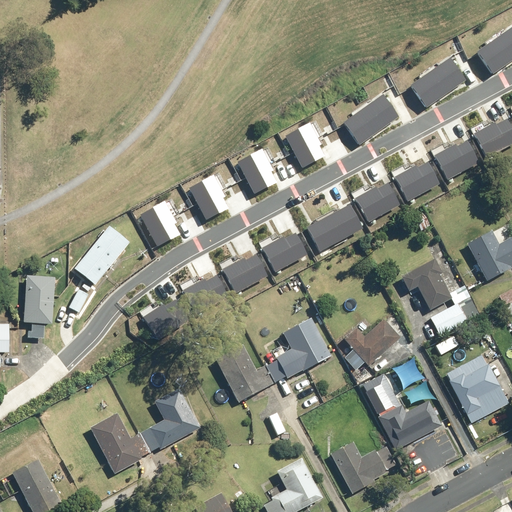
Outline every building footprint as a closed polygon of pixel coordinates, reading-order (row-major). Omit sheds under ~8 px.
[(511,24),(474,52),(490,74),(511,58),(511,24)] [(450,54),(412,82),(429,104),(467,77),(450,54)] [(381,93),(343,121),(359,143),(397,115),(381,93)] [(492,119),(472,130),(486,156),(511,141),(511,122),(507,114),(494,121),(492,119)] [(310,124),(286,137),(302,166),(323,154),(318,145),(321,144),(310,124)] [(452,141),(432,152),(446,178),(480,159),(467,136),(454,143),(452,141)] [(264,148),(238,161),(255,193),(278,182),(273,172),(276,170),(264,148)] [(414,164),(394,175),(408,201),(442,182),(429,159),(416,167),(414,164)] [(214,173),(188,186),(205,218),(228,207),(223,197),(226,195),(214,173)] [(372,186),(352,197),(366,223),(400,204),(387,181),(374,188),(372,186)] [(166,199),(140,212),(157,244),(180,233),(175,223),(177,221),(166,199)] [(349,205),(306,228),(318,250),(361,227),(349,205)] [(425,210),(415,215),(423,231),(433,225),(425,210)] [(75,268),(96,285),(131,242),(110,225),(75,268)] [(284,233),(263,245),(277,270),(311,252),(298,229),(285,236),(284,233)] [(438,230),(428,235),(434,245),(443,241),(438,230)] [(493,230),(468,243),(488,280),(511,267),(511,265),(511,236),(500,243),(493,230)] [(240,257),(219,268),(233,294),(268,275),(255,252),(241,259),(240,257)] [(435,258),(402,276),(410,291),(418,286),(431,310),(452,299),(455,304),(431,317),(441,336),(468,321),(468,320),(480,314),(465,285),(464,286),(456,272),(450,275),(450,273),(445,276),(446,278),(443,279),(441,274),(443,273),(435,258)] [(201,278),(180,289),(194,315),(228,296),(215,273),(202,280),(201,278)] [(53,324),(56,277),(28,275),(25,322),(53,324)] [(511,287),(499,294),(511,316),(511,314),(511,287)] [(69,307),(80,312),(89,294),(79,289),(69,307)] [(162,303),(142,315),(158,340),(191,319),(177,297),(164,305),(162,303)] [(244,344),(216,358),(239,402),(287,377),(288,378),(304,370),(304,371),(333,356),(312,317),(284,332),(292,349),(277,357),(278,359),(258,370),(244,344)] [(365,362),(369,366),(401,337),(384,319),(366,336),(357,327),(344,340),(354,349),(345,358),(356,370),(365,362)] [(0,351),(10,352),(10,324),(0,323),(0,351)] [(29,331),(29,337),(45,338),(46,324),(33,324),(32,331),(29,331)] [(453,346),(458,355),(477,345),(473,336),(453,346)] [(511,382),(511,373),(497,348),(482,357),(486,364),(492,361),(498,370),(500,369),(509,384),(511,382)] [(450,381),(467,414),(482,407),(477,398),(501,385),(490,363),(465,376),(464,373),(450,381)] [(362,385),(396,449),(443,425),(430,400),(407,412),(403,404),(401,405),(384,374),(362,385)] [(91,427),(116,473),(143,459),(142,457),(160,447),(161,449),(202,427),(181,387),(155,401),(165,419),(131,437),(118,412),(91,427)] [(354,441),(331,454),(353,493),(376,481),(375,479),(389,472),(387,470),(397,464),(387,446),(377,452),(376,449),(363,456),(354,441)] [(273,500),(264,505),(268,511),(296,511),(324,497),(303,457),(278,470),(287,489),(272,497),(273,500)] [(39,458),(13,471),(34,511),(50,511),(64,505),(39,458)] [(234,511),(223,492),(196,507),(198,511),(234,511)]
